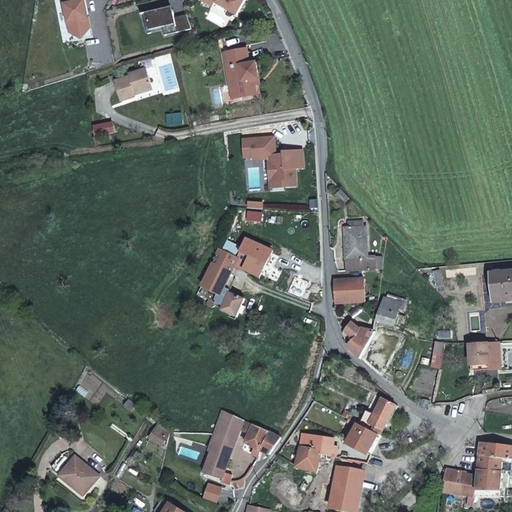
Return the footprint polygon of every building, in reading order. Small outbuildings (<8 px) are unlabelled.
[(92,38),(84,0),(65,0),(55,2),(60,24),(62,24),(71,42),(92,38)] [(201,0),(201,1),(212,8),(215,4),(237,16),(246,1),(244,0),(201,0)] [(165,9),(146,14),(150,31),(164,29),(177,26),(180,35),(192,30),(187,16),(175,19),(174,13),(165,9)] [(164,29),(166,37),(180,35),(177,26),(164,29)] [(237,87),(239,98),(257,95),(254,79),(259,79),(256,63),(251,63),(247,48),(225,52),(231,88),(237,87)] [(135,93),(153,88),(147,69),(146,69),(145,66),(142,67),(143,70),(129,75),(130,77),(115,82),(122,102),(136,98),(136,97),(135,93)] [(233,99),(239,98),(237,87),(231,88),(233,99)] [(153,91),(153,88),(135,93),(136,97),(153,91)] [(305,168),(303,150),(283,152),(284,154),(276,155),(275,154),(275,147),(276,147),(275,137),(243,140),(244,158),(253,157),(253,161),(269,159),(271,160),(272,171),(270,171),(271,182),(287,180),(287,188),(298,187),(296,169),(305,168)] [(287,180),(271,182),(272,189),(287,188),(287,180)] [(342,191),(337,195),(344,202),(349,198),(342,191)] [(378,270),(377,257),(369,258),(367,227),(364,227),(364,222),(355,222),(355,228),(350,228),(346,228),(348,271),(378,270)] [(247,239),(238,258),(240,258),(236,266),(261,277),(273,251),(247,239)] [(225,290),(236,266),(240,258),(238,258),(220,250),(203,286),(209,289),(205,298),(208,299),(207,301),(207,303),(207,304),(208,306),(210,307),(212,308),(214,307),(216,306),(223,309),(222,311),(238,318),(240,314),(243,306),(246,299),(225,290)] [(444,286),(441,271),(434,272),(437,287),(444,286)] [(511,272),(491,274),(494,302),(511,300),(511,272)] [(365,279),(335,280),(336,304),(367,302),(365,279)] [(407,300),(389,295),(388,298),(386,298),(379,321),(394,326),(399,308),(404,309),(407,300)] [(343,315),(338,318),(348,346),(361,359),(376,329),(352,318),(351,320),(343,315)] [(405,328),(404,336),(417,338),(418,331),(405,328)] [(385,331),(376,329),(361,359),(375,371),(383,354),(377,351),(379,346),(381,348),(384,343),(391,346),(395,338),(384,333),(385,331)] [(445,343),(436,341),(434,354),(443,356),(445,343)] [(489,344),(470,345),(472,365),(491,364),(489,344)] [(511,371),(501,372),(501,383),(511,381),(511,371)] [(360,418),(357,423),(379,435),(382,436),(387,425),(396,405),(397,405),(384,398),(373,420),(366,416),(363,419),(360,418)] [(125,405),(133,411),(137,405),(130,399),(125,405)] [(399,407),(396,405),(387,425),(390,426),(399,407)] [(255,448),(252,454),(258,457),(261,451),(270,455),(281,436),(224,410),(215,435),(209,452),(211,452),(204,473),(223,479),(222,482),(231,485),(233,475),(226,473),(241,430),(249,434),(245,444),(255,448)] [(369,454),(379,435),(357,423),(356,423),(353,421),(349,419),(348,422),(357,427),(349,443),(369,454)] [(165,441),(168,443),(171,432),(160,424),(156,431),(167,438),(165,441)] [(162,445),(165,441),(167,438),(156,431),(151,439),(162,445)] [(324,450),(324,452),(323,455),(333,457),(336,439),(320,437),(320,439),(312,438),(311,447),(324,450)] [(511,457),(511,446),(482,443),(481,455),(503,457),(511,457)] [(245,451),(252,454),(255,448),(245,444),(243,448),(245,451)] [(322,458),(323,455),(324,452),(302,447),(298,468),(313,472),(317,457),(322,458)] [(346,453),(344,459),(369,463),(371,458),(346,453)] [(501,471),(502,460),(503,457),(481,455),(480,469),(501,471)] [(62,456),(52,469),(85,496),(100,476),(76,457),(72,463),(62,456)] [(332,508),(358,511),(365,470),(339,467),(332,508)] [(479,475),(449,469),(445,492),(469,497),(468,505),(474,507),(477,495),(496,498),(496,503),(511,501),(511,495),(510,491),(500,491),(500,485),(511,486),(511,477),(501,477),(501,471),(480,469),(479,475)]
